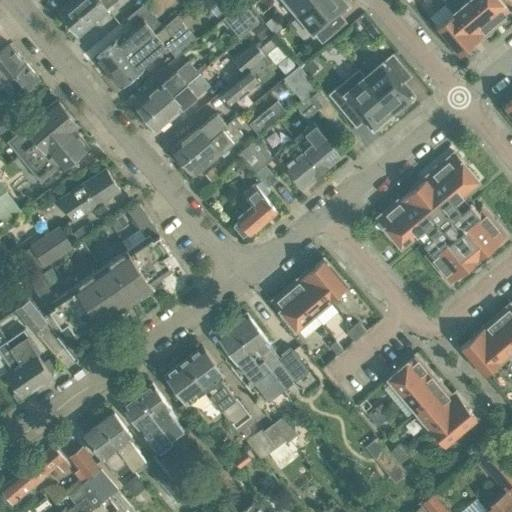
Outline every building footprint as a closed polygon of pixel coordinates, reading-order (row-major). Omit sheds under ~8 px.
[(68,0),(59,8),(70,21),(95,0),(68,0)] [(80,34),(109,10),(107,7),(115,0),(95,0),(70,21),(80,34)] [(210,0),(224,16),(239,3),(236,0),(210,0)] [(240,37),(260,21),(243,0),(223,17),(240,37)] [(260,0),(253,6),(273,31),(281,25),(260,0)] [(287,0),(298,13),(313,0),(287,0)] [(313,0),(298,13),(322,41),(346,21),(338,11),(346,4),(347,5),(348,4),(343,0),(313,0)] [(472,0),(468,0),(454,12),(477,40),(494,26),(472,0)] [(501,0),(472,0),(494,26),(511,11),(501,0)] [(454,12),(437,27),(460,54),(477,40),(454,12)] [(136,24),(96,56),(109,71),(156,32),(164,26),(153,13),(138,26),(136,24)] [(262,39),(271,32),(262,21),(253,29),(262,39)] [(370,22),(366,26),(374,36),(378,32),(370,22)] [(156,32),(109,71),(121,85),(143,67),(141,63),(173,37),(164,26),(156,32)] [(244,73),(262,58),(261,57),(265,54),(260,48),(255,42),(233,59),(244,73)] [(0,87),(28,63),(11,43),(0,51),(0,87)] [(287,55),(279,44),(267,54),(275,64),(287,55)] [(359,69),(358,70),(395,114),(404,106),(401,103),(412,94),(411,93),(410,94),(401,83),(411,75),(393,54),(365,77),(359,69)] [(231,105),(259,82),(259,80),(271,70),(262,58),(244,73),(245,73),(221,93),(231,105)] [(199,73),(188,59),(177,69),(176,69),(163,81),(163,80),(135,103),(146,117),(199,73)] [(303,67),(309,74),(318,67),(312,59),(303,67)] [(0,111),(40,78),(28,63),(0,87),(0,111)] [(299,65),(283,77),(302,100),(307,95),(309,96),(318,108),(328,100),(299,65)] [(358,70),(330,94),(357,126),(366,119),(373,127),(383,118),(386,121),(395,114),(358,70)] [(157,129),(184,106),(197,95),(197,94),(209,84),(199,73),(146,117),(157,129)] [(309,96),(307,95),(302,100),(295,105),(307,119),(318,110),(317,109),(318,108),(309,96)] [(8,139),(20,153),(69,112),(57,98),(26,125),(26,124),(8,139)] [(259,135),(287,111),(277,100),(249,123),(259,135)] [(182,160),(226,123),(217,111),(200,126),(199,125),(172,147),(182,160)] [(80,125),(69,112),(20,153),(31,167),(76,130),(75,129),(80,125)] [(194,174),(228,145),(242,133),(231,119),(226,123),(182,160),(194,174)] [(323,132),(314,122),(295,138),(323,171),(342,155),(323,132)] [(88,144),(76,130),(31,167),(43,181),(61,166),(62,166),(88,144)] [(275,176),(265,164),(273,157),(256,138),(237,154),(254,174),(255,173),(265,185),(275,176)] [(304,186),(323,171),(295,138),(277,153),(285,163),(285,164),(304,186)] [(455,152),(377,218),(401,247),(414,235),(423,245),(425,243),(431,251),(427,254),(451,282),(469,266),(473,271),(492,254),(488,250),(506,234),(482,207),(478,210),(472,203),(474,201),(465,191),(479,179),(455,152)] [(74,220),(121,189),(107,167),(60,198),(74,220)] [(216,168),(207,175),(214,183),(223,175),(216,168)] [(252,232),(278,210),(265,195),(266,195),(255,183),(244,192),(254,204),(239,217),(241,219),(235,225),(244,235),(250,230),(252,232)] [(0,223),(9,217),(0,203),(0,223)] [(125,305),(154,286),(152,282),(173,267),(165,256),(172,251),(138,203),(128,209),(146,236),(56,298),(37,270),(28,276),(62,326),(69,322),(77,334),(98,319),(101,322),(125,305)] [(123,214),(113,221),(119,230),(129,223),(123,214)] [(35,271),(74,246),(59,224),(30,244),(31,246),(23,252),(35,271)] [(324,257),(307,272),(330,299),(347,285),(324,257)] [(50,284),(59,278),(51,268),(42,274),(50,284)] [(307,272),(290,286),(313,313),(330,299),(307,272)] [(0,289),(17,309),(29,299),(13,279),(0,289)] [(290,286),(273,300),(296,328),(313,313),(290,286)] [(35,332),(47,322),(29,299),(17,309),(35,332)] [(511,305),(496,320),(511,338),(511,305)] [(281,391),(296,379),(270,344),(270,343),(247,312),(232,323),(256,353),(253,356),(281,391)] [(511,338),(496,320),(479,334),(502,361),(511,352),(511,338)] [(352,326),(360,335),(366,330),(359,321),(352,326)] [(281,391),(253,356),(256,353),(232,323),(217,334),(241,365),(268,401),(281,391)] [(354,340),(360,335),(352,326),(346,331),(354,340)] [(38,387),(54,376),(37,351),(39,349),(25,328),(7,340),(38,387)] [(38,387),(7,340),(0,330),(0,360),(7,370),(5,371),(23,397),(38,387)] [(479,334),(463,348),(485,375),(502,361),(479,334)] [(336,340),(330,345),(337,354),(344,349),(336,340)] [(246,425),(253,420),(221,377),(224,374),(202,345),(185,358),(224,412),(231,422),(232,421),(243,435),(250,430),(246,425)] [(415,354),(387,377),(401,394),(429,371),(415,354)] [(224,412),(185,358),(166,372),(188,402),(191,400),(209,424),(224,412)] [(429,371),(401,394),(416,411),(443,388),(429,371)] [(172,438),(183,429),(168,409),(171,407),(153,382),(138,393),(169,435),(172,438)] [(462,401),(455,393),(451,397),(443,388),(416,411),(430,428),(462,401)] [(169,435),(138,393),(123,405),(158,451),(173,441),(171,438),(172,438),(169,435)] [(444,445),(476,418),(462,401),(430,428),(444,445)] [(372,419),(382,412),(377,406),(367,413),(372,419)] [(134,469),(146,460),(130,438),(132,436),(114,411),(99,423),(129,463),(134,469)] [(387,418),(382,412),(372,419),(377,426),(387,418)] [(291,439),(299,433),(285,414),(276,421),(291,439)] [(287,441),(291,439),(276,421),(263,430),(275,447),(285,439),(287,441)] [(129,463),(99,423),(84,433),(102,458),(106,456),(122,478),(134,469),(129,463)] [(511,511),(511,465),(493,443),(476,457),(482,464),(486,464),(508,491),(487,509),(489,511),(511,511)] [(63,470),(71,464),(54,444),(32,462),(2,486),(14,501),(44,475),(57,464),(63,470)] [(389,451),(394,457),(403,450),(398,444),(389,451)] [(83,482),(85,481),(100,468),(83,446),(71,457),(80,469),(76,473),(83,482)] [(403,450),(394,457),(399,464),(408,456),(403,450)] [(392,456),(382,464),(396,482),(406,473),(392,456)] [(103,502),(109,497),(109,496),(118,488),(101,468),(100,468),(85,481),(103,502)] [(178,502),(187,494),(166,469),(156,477),(178,502)] [(130,511),(135,508),(118,488),(109,496),(109,497),(118,508),(113,511),(130,511)] [(430,511),(450,511),(434,492),(422,502),(430,511)] [(89,511),(95,507),(86,496),(68,511),(66,508),(60,511),(89,511)] [(268,511),(257,498),(240,511),(268,511)] [(108,511),(101,503),(95,507),(89,511),(108,511)]
